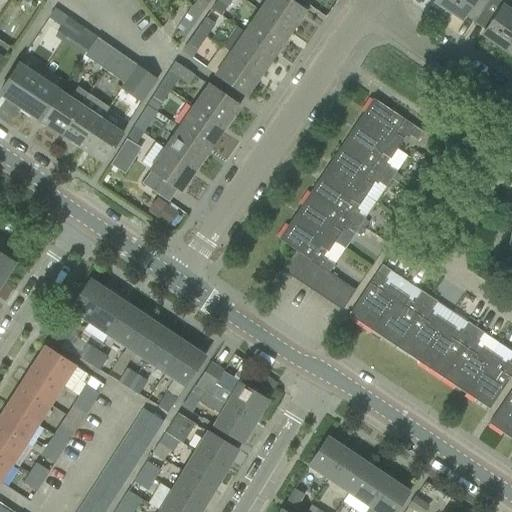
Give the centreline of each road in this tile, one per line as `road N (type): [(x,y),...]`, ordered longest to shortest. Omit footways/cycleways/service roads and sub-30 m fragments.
road 1 (residential): [(175,285),(371,13)]
road 2 (tertiary): [(511,499),(331,376),(305,367)]
road 3 (residential): [(511,311),(458,274),(444,252),(511,152)]
road 4 (residential): [(511,107),(371,13)]
road 5 (residential): [(234,511),(305,367)]
road 6 (tertiary): [(305,367),(175,285)]
road 7 (residential): [(0,344),(57,209)]
road 8 (tertiary): [(175,285),(57,209)]
